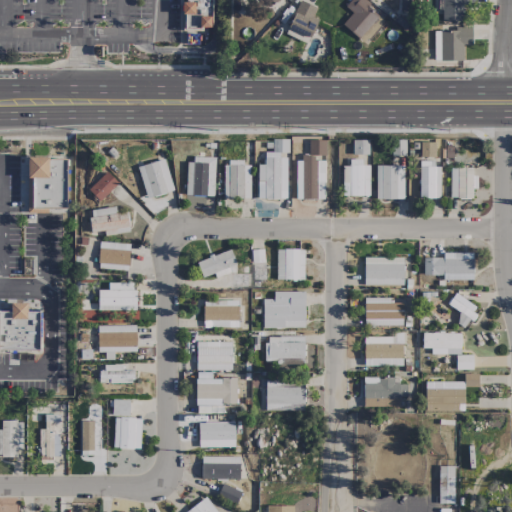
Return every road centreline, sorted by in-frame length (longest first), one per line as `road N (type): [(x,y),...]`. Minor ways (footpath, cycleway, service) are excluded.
road 1 (residential): [(502,230),(171,234),(169,445),(154,484),(0,486)]
road 2 (primary): [(0,115),(511,110)]
road 3 (primary): [(511,86),(0,87)]
road 4 (residential): [(335,229),(333,511)]
road 5 (residential): [(511,313),(502,230),(503,110)]
